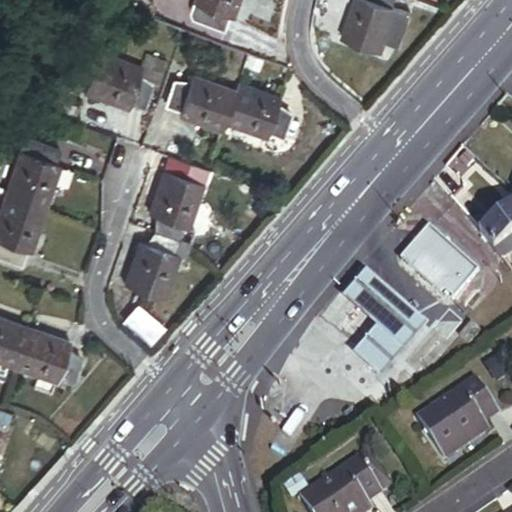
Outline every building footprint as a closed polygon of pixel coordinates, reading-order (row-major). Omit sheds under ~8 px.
[(243,11),(246,0),(209,0),(204,16),(232,26),(237,9),(243,11)] [(396,0),(358,0),(347,35),(387,48),(402,2),(396,0)] [(143,74),(157,79),(161,81),(169,56),(151,50),(146,65),(143,74)] [(149,104),(157,79),(143,74),(146,65),(101,51),(99,57),(89,89),(133,103),(134,99),(149,104)] [(77,85),(89,89),(99,57),(90,55),(83,65),(77,85)] [(181,112),(226,128),(227,124),(240,88),(196,73),(192,83),(176,77),(168,100),(184,106),(181,112)] [(283,95),(243,81),(240,88),(227,124),(268,139),(272,129),(288,135),(296,110),(280,104),(283,95)] [(56,90),(51,103),(79,114),(84,100),(56,90)] [(26,142),(11,189),(50,202),(66,155),(59,152),(64,140),(40,132),(36,145),(26,142)] [(165,206),(160,222),(181,229),(186,213),(194,216),(207,176),(169,163),(156,203),(165,206)] [(50,202),(11,189),(0,220),(0,227),(5,229),(1,244),(27,252),(32,238),(37,240),(50,202)] [(506,258),(511,253),(511,209),(484,232),(506,258)] [(146,232),(132,274),(171,287),(185,245),(191,247),(195,234),(181,229),(160,222),(156,235),(146,232)] [(460,302),(487,270),(437,229),(411,260),(460,302)] [(170,317),(145,296),(130,313),(154,334),(170,317)] [(0,350),(21,357),(34,316),(0,306),(0,350)] [(78,330),(34,316),(21,357),(65,371),(67,366),(81,370),(88,347),(74,343),(78,330)] [(482,324),(472,316),(461,330),(470,338),(482,324)] [(511,369),(503,357),(490,366),(501,381),(511,373),(511,369)] [(465,391),(489,424),(504,413),(481,380),(465,391)] [(493,431),(489,424),(465,391),(421,422),(449,462),(493,431)] [(362,464),(385,497),(394,491),(371,458),(362,464)] [(370,508),(385,497),(362,464),(347,475),(370,508)] [(372,511),(370,508),(347,475),(302,507),(305,511),(372,511)] [(287,494),(295,505),(310,495),(302,483),(287,494)]
